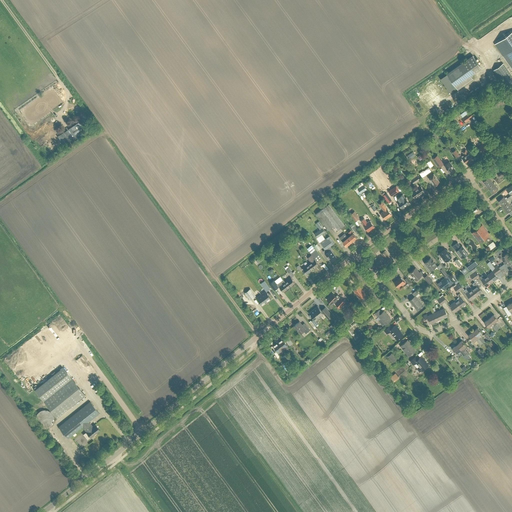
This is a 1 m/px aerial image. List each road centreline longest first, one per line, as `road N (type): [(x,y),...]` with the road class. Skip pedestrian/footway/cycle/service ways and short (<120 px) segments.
road 1 (tertiary): [(44,511),(355,253)]
road 2 (residential): [(511,282),(478,310),(426,331),(377,279)]
road 3 (tertiary): [(355,253),(467,174)]
road 4 (residential): [(377,279),(488,204)]
